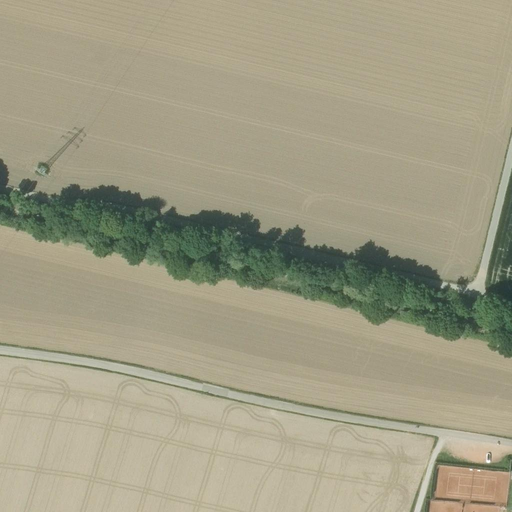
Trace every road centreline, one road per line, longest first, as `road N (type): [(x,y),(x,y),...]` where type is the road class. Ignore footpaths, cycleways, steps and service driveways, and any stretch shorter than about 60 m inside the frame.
road 1 (track): [(0,188),(97,203),(511,307)]
road 2 (unclassified): [(440,433),(0,349)]
road 3 (track): [(477,293),(511,147)]
